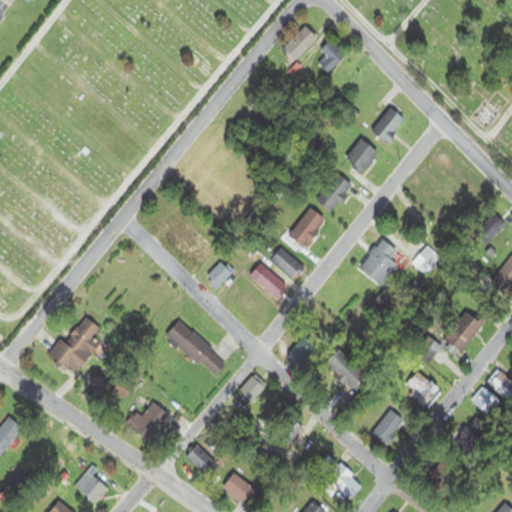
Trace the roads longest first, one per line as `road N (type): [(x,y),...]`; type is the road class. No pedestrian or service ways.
road 1 (residential): [(123,511),(259,359),(443,130)]
road 2 (residential): [(0,372),(304,2)]
road 3 (residential): [(427,511),(259,359),(125,220)]
road 4 (residential): [(511,199),(321,3),(304,2)]
road 5 (residential): [(202,511),(0,370)]
road 6 (residential): [(369,511),(511,328)]
